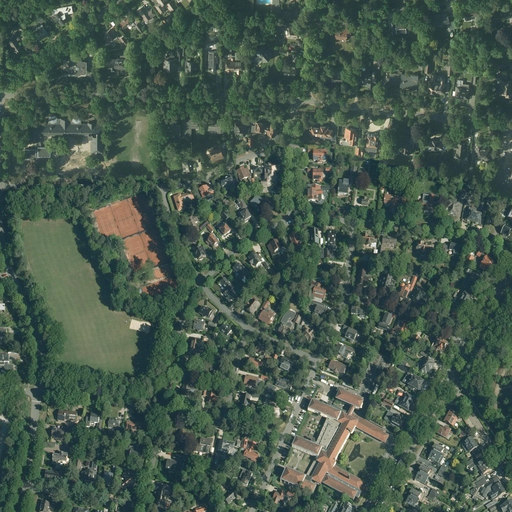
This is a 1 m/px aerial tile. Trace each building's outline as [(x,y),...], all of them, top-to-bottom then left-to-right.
[(169,0),(168,1),(167,0),(157,0),(159,3),(155,5),(157,8),(161,14),(166,10),(162,5),(165,3),(166,3),(169,6),(167,7),(170,11),(176,7),(171,0),(169,0)] [(54,13),(55,14),(54,15),(56,18),(54,20),(56,23),(58,21),(60,24),(66,20),(64,18),(65,17),(64,14),(67,14),(73,13),(71,5),(51,9),(52,13),(54,13)] [(154,19),(152,16),(155,14),(152,9),(148,12),(144,5),(138,10),(145,21),(148,19),(149,22),(154,19)] [(511,6),(503,8),(504,19),(510,18),(510,22),(511,21),(511,6)] [(477,7),(462,7),(462,18),(463,18),(463,16),(477,16),(477,7)] [(282,20),(290,21),(291,12),(283,11),(282,20)] [(435,25),(449,22),(450,29),(456,28),(456,14),(448,16),(447,13),(440,15),(440,14),(436,15),(436,16),(433,17),(435,25)] [(125,19),(120,23),(124,28),(133,22),(129,16),(125,19)] [(397,21),(392,22),(392,29),(396,28),(396,32),(406,31),(405,21),(397,22),(397,21)] [(41,31),(36,35),(39,39),(48,33),(42,25),(38,28),(41,31)] [(298,35),(299,35),(299,34),(299,32),(300,32),(299,31),(299,29),(292,28),(292,26),(290,26),(289,28),(289,27),(288,36),(298,37),(298,35)] [(351,27),(344,26),(344,31),(336,30),(335,37),(342,38),(342,39),(346,40),(347,36),(350,36),(351,27)] [(111,28),(104,33),(107,36),(104,37),(107,42),(109,40),(110,40),(119,34),(116,30),(113,32),(111,28)] [(14,35),(10,38),(10,37),(9,37),(8,37),(7,38),(7,39),(7,40),(15,52),(16,52),(17,51),(16,51),(21,48),(16,41),(22,37),(17,30),(13,33),(14,35)] [(123,35),(119,38),(122,43),(120,45),(123,49),(129,45),(123,35)] [(262,45),(255,51),(264,61),(268,58),(269,59),(273,55),(271,54),(272,53),(267,47),(265,49),(262,45)] [(227,61),(227,66),(225,68),(225,70),(227,70),(227,71),(229,71),(230,71),(231,70),(234,70),(234,64),(235,64),(235,61),(235,52),(235,47),(229,47),(229,55),(231,55),(231,61),(227,61)] [(220,51),(209,51),(209,71),(216,71),(216,60),(220,60),(220,51)] [(234,64),(234,70),(238,70),(238,71),(239,71),(241,71),(242,71),(242,70),(242,62),(245,62),(245,55),(240,55),(240,52),(235,52),(235,61),(235,64),(234,64)] [(170,56),(169,56),(166,56),(166,59),(165,59),(165,62),(164,62),(164,69),(170,69),(170,70),(171,70),(171,71),(172,71),(173,71),(173,70),(173,69),(176,69),(176,65),(175,65),(175,59),(174,59),(174,56),(174,55),(173,55),(173,54),(172,54),(171,54),(170,55),(170,56)] [(70,61),(69,61),(69,71),(70,71),(70,72),(75,72),(75,73),(79,73),(79,72),(83,72),(83,71),(85,71),(85,57),(79,57),(79,60),(75,60),(75,61),(70,61)] [(126,58),(109,58),(100,58),(100,67),(108,67),(108,69),(111,69),(111,71),(115,71),(115,69),(115,68),(126,68),(126,58)] [(190,58),(187,58),(187,61),(186,61),(186,71),(197,71),(197,61),(190,61),(190,58)] [(139,59),(136,59),(136,62),(136,71),(145,71),(147,71),(147,67),(145,67),(145,62),(139,62),(139,59)] [(296,65),(285,63),(284,73),(295,75),(296,65)] [(346,78),(347,74),(341,74),(341,72),(336,71),(336,73),(333,73),(332,81),(342,82),(342,77),(346,78)] [(360,84),(368,85),(369,75),(367,74),(367,71),(365,71),(364,73),(362,73),(361,79),(360,80),(360,82),(360,83),(360,84)] [(369,75),(368,85),(369,85),(369,86),(370,86),(371,87),(371,86),(372,86),(373,86),(374,86),(374,83),(375,83),(376,74),(376,71),(374,71),(373,74),(372,75),(369,75)] [(410,77),(406,76),(406,74),(402,74),(402,72),(398,71),(397,74),(391,73),(390,78),(390,83),(391,84),(393,84),(393,83),(401,84),(401,83),(404,84),(404,85),(410,85),(409,91),(414,92),(415,86),(417,86),(418,80),(418,74),(411,73),(410,77)] [(500,93),(500,94),(506,95),(506,96),(510,96),(510,95),(511,95),(511,94),(511,92),(511,90),(511,84),(511,81),(507,81),(507,75),(501,74),(500,79),(502,79),(501,83),(497,83),(496,93),(500,93)] [(437,76),(436,76),(432,76),(432,81),(430,81),(429,88),(427,87),(426,92),(435,93),(435,92),(437,76)] [(441,77),(437,76),(435,92),(436,92),(436,93),(437,94),(438,94),(439,94),(440,94),(440,93),(444,93),(445,83),(444,83),(445,77),(441,77)] [(457,82),(457,87),(456,87),(455,96),(458,96),(458,97),(460,97),(461,97),(469,97),(470,94),(471,88),(469,88),(469,87),(469,85),(463,84),(463,83),(457,82)] [(46,136),(48,134),(87,134),(87,136),(91,136),(91,153),(93,153),(93,155),(99,155),(99,153),(101,153),(101,151),(101,133),(104,133),(104,130),(102,130),(102,124),(94,124),(94,122),(88,122),(88,124),(80,124),(80,118),(78,115),(74,115),(72,118),(72,119),(68,119),(60,119),(56,119),(56,118),(54,115),(50,115),(48,118),(48,124),(40,124),(40,122),(34,122),(34,124),(27,124),(26,126),(26,128),(27,129),(29,129),(29,140),(29,142),(39,142),(38,145),(35,145),(35,149),(23,149),(23,159),(36,159),(36,155),(37,155),(37,156),(48,156),(49,148),(40,147),(40,145),(40,136),(46,136)] [(183,126),(182,133),(182,139),(190,139),(190,130),(189,130),(189,127),(197,127),(197,119),(183,119),(184,120),(183,126)] [(218,121),(209,121),(209,130),(218,130),(218,131),(223,131),(223,119),(218,120),(218,121)] [(234,127),(235,127),(235,131),(241,132),(241,135),(245,135),(245,131),(244,131),(244,123),(240,122),(239,122),(237,122),(236,122),(235,122),(235,123),(234,123),(234,122),(229,122),(229,129),(234,129),(234,127)] [(252,126),(251,126),(250,133),(256,133),(256,130),(255,130),(264,131),(264,129),(266,130),(267,126),(265,126),(264,125),(265,123),(256,122),(255,126),(252,126)] [(182,133),(183,126),(181,126),(180,125),(169,125),(169,124),(165,124),(165,130),(169,130),(169,133),(181,133),(180,133),(182,133)] [(267,126),(266,130),(267,130),(266,132),(274,137),(273,138),(277,141),(282,132),(271,125),(269,127),(268,127),(267,126)] [(321,125),(321,127),(320,135),(320,137),(332,138),(332,129),(329,129),(329,131),(328,131),(328,126),(325,126),(321,125)] [(320,135),(321,127),(312,126),(311,130),(309,130),(309,134),(320,135)] [(352,129),(346,128),(346,132),(345,132),(344,137),(349,138),(348,144),(355,144),(357,133),(354,133),(354,132),(352,131),(352,129)] [(366,144),(366,150),(376,151),(376,145),(377,145),(377,139),(381,140),(381,136),(378,135),(377,134),(377,133),(375,133),(373,134),(373,135),(368,134),(366,144)] [(413,144),(409,143),(409,139),(400,137),(399,147),(400,147),(400,150),(406,151),(406,152),(411,153),(413,144)] [(443,149),(444,141),(433,139),(433,141),(427,140),(426,147),(432,147),(432,148),(436,149),(436,148),(443,149)] [(465,143),(458,142),(457,144),(455,143),(454,149),(457,149),(456,156),(461,156),(461,159),(463,159),(464,157),(465,150),(464,150),(465,143)] [(482,160),(484,147),(482,146),(482,144),(477,143),(477,147),(475,147),(474,156),(476,156),(476,159),(482,160)] [(491,147),(484,147),(482,160),(489,161),(489,157),(490,157),(491,147)] [(214,151),(213,149),(209,151),(212,157),(211,158),(212,161),(214,160),(214,161),(223,157),(219,149),(216,150),(214,151)] [(325,152),(322,152),(315,152),(315,150),(308,150),(308,154),(314,154),(314,161),(317,161),(317,163),(321,163),(321,161),(325,161),(325,152)] [(190,157),(182,159),(183,164),(185,164),(186,170),(193,169),(191,161),(197,159),(197,161),(201,160),(199,153),(195,154),(196,157),(191,158),(190,157)] [(165,165),(165,166),(162,166),(162,173),(166,173),(166,174),(173,174),(173,173),(173,170),(172,170),(172,165),(172,161),(169,161),(169,165),(165,165)] [(267,165),(267,166),(264,166),(264,171),(266,171),(266,174),(275,174),(276,166),(271,166),(271,165),(271,164),(270,164),(269,164),(268,164),(267,165)] [(243,171),(237,173),(240,182),(250,178),(247,170),(244,172),(243,171)] [(322,172),(321,172),(321,170),(308,170),(308,174),(314,174),(314,181),(317,181),(317,183),(321,183),(321,181),(322,172)] [(365,173),(358,172),(356,182),(359,183),(359,179),(362,180),(363,178),(364,178),(365,173)] [(275,183),(275,178),(276,178),(277,177),(277,176),(277,175),(275,175),(275,174),(266,174),(264,174),(264,182),(261,182),(261,186),(263,186),(263,187),(269,187),(269,184),(270,183),(270,182),(275,183)] [(225,180),(219,183),(217,184),(220,189),(221,188),(222,189),(233,183),(230,177),(228,178),(225,179),(225,180)] [(348,185),(344,184),(344,183),(339,183),(338,194),(347,195),(348,187),(348,185)] [(312,201),(317,201),(317,203),(321,203),(321,202),(321,197),(322,197),(322,193),(321,193),(321,188),(313,186),(313,191),(308,191),(308,201),(308,203),(312,203),(312,201)] [(200,200),(203,199),(213,195),(210,188),(206,189),(206,188),(199,191),(200,193),(197,194),(200,200)] [(192,193),(181,196),(180,195),(174,197),(178,210),(184,208),(183,203),(194,200),(192,193)] [(397,206),(397,204),(400,205),(405,206),(405,199),(400,199),(398,199),(398,198),(390,198),(390,196),(385,196),(384,203),(384,204),(385,205),(386,206),(387,206),(388,206),(389,205),(389,204),(391,204),(390,210),(397,211),(398,206),(397,206)] [(422,203),(421,211),(424,211),(424,212),(427,212),(433,212),(435,203),(433,203),(434,196),(429,196),(429,201),(423,200),(422,203)] [(263,201),(259,197),(256,199),(255,198),(250,203),(256,209),(261,203),(263,204),(262,205),(261,205),(261,206),(260,207),(261,207),(261,208),(262,208),(266,212),(267,210),(268,211),(270,208),(271,206),(270,206),(271,205),(268,202),(267,203),(266,201),(264,203),(262,202),(263,201)] [(222,203),(225,209),(231,204),(229,201),(227,202),(226,200),(222,203)] [(245,206),(242,201),(238,205),(242,211),(239,213),(242,218),(237,221),(240,226),(248,221),(248,220),(251,218),(243,207),(245,206)] [(443,214),(447,215),(456,217),(457,212),(459,213),(460,207),(458,206),(459,204),(448,202),(446,208),(445,208),(443,214)] [(477,209),(475,214),(472,223),(475,224),(478,225),(478,224),(480,225),(482,216),(484,211),(477,209)] [(472,223),(475,214),(468,211),(465,220),(467,221),(467,222),(469,222),(472,223)] [(195,216),(192,217),(186,219),(189,228),(185,229),(187,233),(191,232),(197,230),(194,223),(197,221),(195,216)] [(206,221),(199,228),(201,231),(209,224),(206,221)] [(224,224),(218,229),(224,237),(225,236),(228,235),(227,234),(230,232),(229,231),(230,230),(228,227),(227,228),(225,226),(224,224)] [(499,232),(502,233),(501,235),(503,236),(502,238),(506,240),(508,237),(511,231),(511,230),(506,227),(505,228),(502,227),(499,232)] [(311,240),(311,243),(318,242),(318,240),(318,236),(317,231),(314,231),(312,231),(312,232),(311,232),(311,236),(310,236),(310,238),(311,238),(311,240)] [(328,242),(327,249),(327,250),(329,250),(334,251),(335,250),(336,246),(335,245),(334,245),(334,243),(335,243),(336,234),(335,234),(335,233),(332,233),(332,234),(328,233),(327,242),(328,242)] [(211,235),(206,239),(208,241),(207,242),(208,242),(208,243),(209,244),(213,248),(215,246),(216,246),(217,245),(217,244),(218,243),(215,240),(215,239),(211,235)] [(292,236),(289,237),(292,246),(293,249),(294,252),(301,250),(300,246),(296,235),(294,235),(291,236),(292,236)] [(366,246),(371,246),(371,247),(375,248),(376,243),(376,240),(374,240),(374,239),(367,238),(367,236),(363,235),(363,238),(362,238),(362,243),(366,244),(366,246)] [(383,238),(382,245),(382,246),(389,247),(389,245),(396,246),(397,239),(386,238),(383,238)] [(272,245),(271,245),(267,247),(269,251),(270,251),(272,257),(281,253),(280,250),(277,242),(274,244),(273,243),(272,244),(272,245)] [(425,257),(426,254),(433,254),(434,247),(423,245),(423,244),(422,243),(420,243),(419,243),(418,245),(417,245),(416,251),(421,251),(421,253),(421,256),(425,257)] [(196,245),(191,248),(198,260),(200,261),(203,259),(203,257),(205,257),(201,249),(199,250),(196,245)] [(450,246),(447,246),(444,245),(443,250),(449,251),(449,252),(454,253),(453,257),(457,257),(458,257),(458,256),(457,255),(457,254),(458,254),(458,253),(458,252),(459,252),(459,249),(459,247),(451,245),(450,246)] [(282,254),(284,259),(286,263),(291,261),(287,253),(287,252),(282,254)] [(127,280),(134,278),(130,267),(129,267),(127,262),(128,261),(126,256),(125,257),(124,254),(116,257),(118,264),(108,268),(109,272),(118,268),(119,269),(122,268),(127,280)] [(253,264),(256,267),(262,262),(258,257),(257,258),(254,254),(248,258),(251,260),(249,262),(251,265),(253,264)] [(294,254),(289,257),(295,269),(300,266),(294,254)] [(368,262),(376,264),(377,256),(369,255),(368,262)] [(473,259),(468,256),(465,262),(471,265),(473,259)] [(490,259),(486,257),(485,258),(479,268),(484,271),(486,268),(489,269),(490,268),(491,268),(491,267),(491,266),(493,263),(489,261),(490,259)] [(331,272),(333,273),(334,273),(335,265),(327,264),(326,272),(325,275),(331,276),(331,272)] [(247,276),(246,274),(238,266),(234,270),(233,272),(235,274),(237,272),(240,276),(239,277),(242,281),(247,276)] [(359,271),(358,276),(358,280),(357,286),(358,286),(359,287),(361,288),(361,287),(364,287),(365,283),(370,283),(370,278),(365,278),(365,277),(366,272),(359,271)] [(466,283),(464,282),(462,285),(469,289),(471,286),(476,289),(479,285),(480,285),(482,282),(476,279),(478,276),(472,272),(466,283)] [(248,276),(252,281),(254,283),(257,281),(250,274),(248,276)] [(385,276),(384,281),(381,290),(382,290),(383,291),(384,291),(385,291),(388,292),(390,287),(391,287),(392,283),(391,283),(392,278),(385,276)] [(413,288),(416,282),(417,279),(414,277),(410,287),(408,286),(407,288),(404,287),(405,286),(402,285),(400,289),(403,290),(401,294),(399,294),(398,297),(400,297),(400,298),(405,300),(410,287),(413,288)] [(236,290),(234,288),(234,287),(231,284),(230,285),(224,279),(220,284),(226,290),(223,293),(227,296),(229,293),(231,295),(236,290)] [(315,287),(313,296),(324,299),(326,290),(320,288),(320,286),(317,285),(316,287),(315,287)] [(419,303),(419,302),(423,294),(424,292),(422,291),(420,294),(417,293),(413,300),(419,303)] [(461,300),(468,304),(470,301),(471,301),(472,300),(471,299),(472,298),(467,296),(468,295),(465,293),(465,294),(464,294),(461,292),(459,297),(461,299),(461,300)] [(426,296),(423,294),(419,302),(425,305),(429,297),(430,294),(428,293),(426,296)] [(245,299),(240,295),(236,300),(240,304),(245,299)] [(252,315),(256,309),(259,306),(252,300),(252,301),(250,299),(248,302),(245,306),(247,308),(246,310),(252,315)] [(468,304),(461,300),(460,301),(458,299),(455,304),(457,305),(458,306),(460,308),(461,307),(465,310),(466,309),(467,309),(467,308),(467,307),(468,304)] [(312,309),(316,311),(315,313),(314,312),(312,317),(321,320),(322,316),(323,317),(325,311),(323,310),(323,308),(324,308),(325,305),(308,300),(306,305),(309,306),(310,304),(314,306),(312,309)] [(202,308),(199,314),(208,318),(209,319),(212,313),(211,313),(212,311),(207,308),(206,309),(205,309),(202,308)] [(366,319),(367,310),(352,308),(351,315),(351,317),(366,319)] [(287,335),(290,330),(292,326),(292,325),(291,324),(290,324),(289,323),(288,323),(287,323),(289,320),(291,319),(293,320),(295,314),(287,310),(284,318),(283,317),(280,323),(282,324),(281,326),(279,326),(278,326),(277,327),(276,328),(276,329),(276,330),(277,330),(279,331),(278,332),(282,334),(283,333),(287,335)] [(451,310),(449,315),(452,316),(450,319),(454,321),(455,320),(459,323),(462,316),(459,315),(459,314),(458,314),(451,310)] [(268,315),(263,312),(259,320),(268,325),(268,324),(270,325),(271,322),(270,321),(274,314),(270,311),(268,315)] [(378,329),(386,332),(391,318),(386,316),(385,316),(383,315),(380,322),(382,323),(382,324),(383,325),(382,325),(380,324),(378,329)] [(300,328),(301,326),(303,327),(305,321),(301,319),(297,327),(300,328)] [(407,334),(404,333),(408,326),(402,323),(402,324),(398,322),(395,328),(394,331),(401,334),(398,340),(403,343),(407,334)] [(195,323),(193,330),(203,332),(205,324),(200,323),(198,324),(195,323)] [(223,326),(219,331),(227,337),(231,332),(228,329),(223,326)] [(357,343),(360,335),(355,333),(356,331),(345,326),(343,330),(348,332),(346,338),(349,340),(348,342),(352,343),(353,341),(357,343)] [(307,327),(303,329),(306,333),(302,335),(308,343),(310,342),(311,342),(313,341),(313,340),(314,339),(313,337),(315,336),(311,331),(310,331),(307,327)] [(416,347),(417,346),(420,348),(421,345),(418,344),(420,339),(414,335),(409,343),(416,347)] [(205,336),(204,338),(203,341),(207,342),(206,347),(200,346),(199,345),(199,341),(193,339),(190,353),(197,354),(199,355),(200,349),(201,349),(201,350),(207,351),(209,342),(210,339),(210,337),(205,336)] [(447,344),(437,338),(430,350),(436,353),(438,350),(441,352),(442,351),(443,351),(447,344)] [(266,356),(265,355),(267,351),(258,346),(255,352),(261,355),(259,358),(264,360),(274,364),(276,360),(278,357),(273,354),(271,358),(266,356)] [(338,355),(342,357),(346,358),(348,354),(350,355),(351,353),(354,354),(356,351),(346,346),(345,349),(338,346),(335,353),(335,354),(335,355),(338,356),(338,355)] [(227,351),(220,350),(218,359),(224,361),(227,351)] [(0,374),(4,374),(13,375),(13,367),(8,366),(8,357),(0,356),(0,374)] [(280,365),(281,366),(280,369),(288,373),(290,368),(289,368),(290,368),(293,363),(283,358),(280,365)] [(425,363),(423,366),(431,370),(431,369),(432,369),(433,367),(433,366),(431,365),(433,362),(427,359),(426,360),(424,359),(423,362),(425,363)] [(264,364),(261,363),(250,361),(249,366),(249,367),(249,369),(252,369),(258,371),(259,367),(262,368),(264,364)] [(338,372),(339,373),(343,374),(347,367),(339,363),(339,365),(331,362),(329,368),(333,370),(332,372),(337,374),(338,372)] [(220,367),(213,366),(209,365),(208,371),(212,372),(214,372),(213,379),(219,381),(220,376),(221,371),(219,371),(220,367)] [(431,370),(423,366),(422,368),(420,367),(419,369),(421,371),(420,372),(425,375),(427,372),(429,374),(429,373),(430,373),(431,371),(431,370)] [(407,388),(411,390),(413,391),(414,389),(418,391),(418,390),(419,390),(420,390),(421,390),(421,389),(421,388),(420,387),(423,383),(413,377),(407,374),(405,379),(404,379),(402,382),(408,386),(407,388)] [(249,378),(246,377),(244,386),(250,388),(250,386),(254,387),(256,381),(258,381),(259,379),(249,377),(249,378)] [(292,386),(278,380),(275,386),(289,392),(292,386)] [(191,388),(191,387),(191,385),(185,383),(182,396),(189,397),(189,394),(193,395),(192,397),(196,398),(197,390),(191,389),(191,388)] [(268,386),(267,389),(264,395),(271,398),(275,390),(268,386)] [(296,489),(300,491),(312,496),(316,487),(311,484),(312,481),(320,485),(321,483),(323,484),(353,501),(355,498),(358,500),(361,494),(364,495),(368,488),(362,484),(363,483),(333,467),(335,463),(334,462),(348,435),(350,436),(355,427),(384,444),(388,437),(383,435),(384,433),(351,415),(355,408),(360,411),(362,404),(361,404),(362,402),(344,393),(344,392),(338,389),(337,393),(337,394),(337,393),(339,394),(337,400),(352,408),(348,414),(331,407),(331,406),(331,405),(330,404),(329,404),(328,405),(327,408),(312,402),(308,411),(327,419),(316,445),(315,444),(315,443),(315,442),(314,441),(313,441),(312,441),(312,442),(311,442),(311,443),(310,445),(296,438),(292,448),(312,457),(314,458),(313,461),(314,461),(305,479),(302,477),(301,477),(298,476),(298,475),(297,475),(294,474),(294,473),(293,474),(290,472),(286,470),(285,471),(282,470),(278,479),(281,481),(280,482),(281,482),(280,483),(281,483),(281,482),(284,484),(285,484),(288,486),(289,486),(292,487),(292,488),(293,487),(296,489)] [(215,392),(210,390),(207,403),(213,404),(213,403),(217,404),(218,398),(214,397),(215,392)] [(396,398),(400,400),(411,406),(415,401),(410,398),(410,397),(408,395),(407,396),(404,394),(404,393),(399,391),(396,397),(396,398)] [(246,411),(248,401),(250,401),(251,397),(242,395),(241,399),(242,399),(240,410),(246,411)] [(383,404),(391,408),(393,405),(385,400),(383,404)] [(411,406),(400,400),(397,406),(400,407),(400,408),(400,409),(402,410),(404,409),(408,412),(411,406)] [(270,416),(275,415),(275,416),(276,416),(276,417),(277,417),(278,417),(278,416),(279,416),(279,415),(279,414),(277,406),(269,408),(269,409),(264,410),(265,413),(269,412),(270,416)] [(75,422),(77,414),(59,411),(58,421),(64,422),(64,420),(75,422)] [(450,413),(447,417),(456,422),(458,418),(453,415),(454,413),(451,411),(450,413)] [(398,429),(402,422),(399,420),(399,419),(392,414),(387,422),(391,424),(391,425),(391,426),(393,427),(394,426),(398,429)] [(89,428),(90,423),(97,424),(98,424),(99,421),(99,417),(91,416),(86,416),(85,422),(86,423),(85,427),(86,428),(89,428)] [(456,422),(447,417),(444,423),(453,428),(456,422)] [(109,419),(108,425),(108,429),(111,429),(111,430),(118,431),(119,427),(120,420),(116,420),(109,419)] [(131,422),(127,422),(126,430),(128,430),(128,434),(131,434),(132,431),(138,432),(139,431),(143,432),(144,425),(140,424),(139,425),(131,423),(131,422)] [(72,428),(70,428),(62,427),(62,430),(52,429),(51,438),(63,440),(64,432),(69,432),(70,431),(72,431),(72,428)] [(450,432),(445,429),(444,432),(440,430),(438,435),(446,439),(450,432)] [(187,435),(183,431),(175,438),(173,439),(174,440),(173,441),(178,446),(181,443),(186,448),(188,446),(182,441),(187,435)] [(208,453),(209,451),(209,448),(211,448),(213,440),(208,439),(208,441),(201,439),(200,446),(197,446),(196,452),(208,455),(205,466),(211,467),(213,454),(208,453)] [(464,450),(475,444),(472,439),(467,442),(466,442),(465,443),(465,444),(464,444),(465,446),(462,448),(464,450)] [(234,444),(226,443),(220,441),(218,452),(225,453),(228,454),(229,448),(233,449),(234,444)] [(245,450),(247,450),(244,456),(251,460),(256,462),(258,456),(252,453),(256,445),(251,443),(243,441),(241,449),(245,450)] [(475,444),(464,450),(466,453),(468,452),(470,453),(472,452),(475,458),(480,455),(477,449),(477,448),(477,447),(476,445),(475,445),(475,444)] [(434,451),(441,455),(443,452),(446,454),(447,451),(435,445),(432,450),(434,451)] [(136,448),(126,446),(126,451),(131,452),(129,460),(141,462),(143,453),(136,452),(136,448)] [(61,454),(61,455),(60,457),(53,456),(52,461),(67,464),(68,456),(70,456),(71,448),(65,447),(64,455),(64,454),(63,454),(62,454),(61,454)] [(442,456),(441,455),(434,451),(432,454),(431,453),(428,459),(440,465),(442,462),(439,460),(442,456)] [(166,469),(168,470),(167,473),(178,475),(181,464),(177,463),(177,461),(178,461),(178,460),(181,461),(181,458),(174,456),(173,459),(174,460),(174,462),(168,461),(166,469)] [(479,463),(476,465),(477,466),(476,466),(473,468),(476,473),(479,472),(488,466),(489,465),(485,460),(484,460),(481,462),(479,463)] [(97,471),(94,471),(94,470),(96,470),(97,464),(92,463),(91,470),(88,469),(87,472),(85,472),(84,473),(81,473),(80,480),(84,481),(84,482),(88,482),(88,483),(91,484),(91,483),(92,483),(94,475),(96,476),(97,471)] [(488,466),(479,472),(480,474),(481,473),(482,475),(481,476),(476,480),(476,481),(475,482),(475,481),(471,484),(472,487),(474,486),(475,485),(478,483),(484,480),(485,479),(483,476),(488,473),(491,471),(492,471),(489,465),(488,466)] [(118,467),(114,466),(114,471),(110,471),(110,470),(105,469),(104,474),(105,474),(103,485),(111,486),(113,474),(117,474),(118,467)] [(420,473),(428,477),(431,479),(434,473),(422,466),(419,472),(420,473)] [(56,470),(55,474),(46,472),(45,479),(58,481),(59,477),(62,478),(63,472),(56,470)] [(445,473),(440,470),(437,475),(444,479),(447,474),(445,473)] [(243,476),(242,479),(240,483),(247,486),(250,480),(252,474),(248,473),(246,472),(245,476),(244,477),(243,476)] [(137,485),(127,473),(123,476),(126,481),(121,485),(121,484),(118,486),(123,491),(130,486),(132,488),(137,485)] [(425,483),(428,477),(420,473),(419,475),(418,475),(415,480),(427,486),(428,484),(425,483)] [(496,479),(494,480),(492,482),(491,480),(490,481),(488,478),(488,477),(487,478),(486,478),(485,479),(484,480),(478,483),(475,485),(474,486),(472,487),(473,488),(474,489),(471,491),(470,494),(471,495),(473,497),(475,498),(477,499),(483,502),(484,499),(485,499),(486,500),(490,497),(492,496),(503,489),(502,489),(504,487),(503,488),(497,479),(496,479)] [(158,498),(157,502),(164,504),(165,497),(172,499),(173,491),(166,490),(166,489),(161,488),(159,498),(158,498)] [(506,494),(503,489),(492,496),(490,497),(492,500),(494,499),(497,498),(498,499),(499,498),(501,497),(506,494)] [(230,494),(224,499),(228,504),(236,497),(231,490),(228,492),(230,494)] [(411,496),(410,498),(417,502),(418,502),(419,501),(418,500),(420,497),(423,499),(424,496),(412,490),(409,495),(411,496)] [(275,493),(273,499),(274,500),(272,503),(277,505),(278,501),(282,503),(284,497),(283,496),(284,493),(281,492),(280,495),(275,493)] [(287,496),(296,500),(298,496),(288,492),(287,496)] [(418,502),(417,502),(410,498),(409,499),(409,498),(406,504),(419,511),(421,509),(416,506),(418,502)] [(500,509),(502,511),(505,511),(511,508),(511,502),(511,501),(507,504),(506,504),(505,505),(504,506),(500,509)] [(49,505),(42,503),(40,511),(47,511),(49,508),(53,509),(55,504),(51,503),(51,505),(49,505)]
